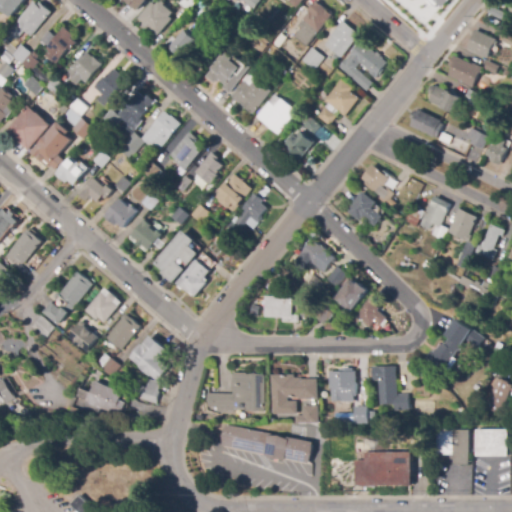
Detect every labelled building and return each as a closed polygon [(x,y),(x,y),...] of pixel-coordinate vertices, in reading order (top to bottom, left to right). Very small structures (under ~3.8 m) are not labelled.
[(27,0),(12,17),(3,9),(0,12),(0,0),(27,0)] [(148,0),(139,11),(127,0),(148,0)] [(176,0),(198,0),(189,10),(176,0)] [(262,0),(255,10),(241,0),(262,0)] [(303,0),(297,8),(290,2),(291,1),(289,0),(303,0)] [(432,0),(449,0),(441,9),(432,0)] [(16,40),(8,34),(34,1),(38,5),(40,2),(52,12),(32,37),(23,31),(16,40)] [(158,36),(153,31),(151,34),(142,27),(145,24),(139,19),(153,3),(156,5),(159,1),(173,13),(170,17),(172,19),(158,36)] [(307,47),(294,37),(301,28),(299,26),(310,12),(309,11),(317,1),(334,15),(307,47)] [(503,20),(488,13),(491,5),(506,13),(503,20)] [(341,58),(326,45),(333,37),(331,36),(344,21),(360,34),(341,58)] [(57,63),(50,57),(52,54),(46,49),(65,26),(75,35),(72,39),(78,43),(72,51),(69,49),(57,63)] [(185,59),(171,48),(186,29),(200,41),(185,59)] [(488,59),(469,49),(474,40),(472,39),(472,38),(477,30),(498,41),(488,59)] [(511,46),(500,40),(503,33),(511,37),(511,46)] [(263,53),(251,44),(257,37),(268,46),(263,53)] [(20,63),(2,46),(7,41),(16,49),(21,44),(30,53),(20,63)] [(368,91),(340,67),(363,41),(377,54),(379,52),(382,55),(381,57),(389,64),(376,78),(369,73),(370,72),(360,63),(356,68),(374,84),(368,91)] [(315,70),(302,60),(313,48),(325,58),(315,70)] [(78,84),(72,79),(73,77),(69,73),(88,52),(93,58),(95,56),(104,64),(86,84),(82,80),(78,84)] [(229,93),(223,88),(225,85),(219,81),(218,83),(215,81),(214,83),(206,77),(214,67),(214,68),(225,54),(227,55),(229,52),(235,56),(232,60),(241,68),(237,73),(242,77),(229,93)] [(30,72),(22,64),(30,54),(38,62),(30,72)] [(474,88),(449,76),(453,68),(450,66),(455,56),(473,65),(474,64),(484,68),(474,88)] [(497,74),(485,69),(489,61),(500,66),(497,74)] [(6,80),(0,74),(8,65),(14,70),(6,80)] [(18,74),(15,72),(20,65),(23,67),(18,74)] [(45,85),(31,73),(36,67),(50,80),(45,85)] [(109,101),(107,99),(106,100),(103,98),(104,97),(94,87),(104,77),(106,79),(115,69),(127,80),(109,101)] [(36,96),(24,85),(33,76),(44,86),(36,96)] [(57,96),(47,87),(54,78),(65,87),(57,96)] [(254,114),(233,97),(245,82),(250,86),(257,78),(272,91),(254,114)] [(345,117),(325,100),(343,79),(354,88),(351,91),(360,99),(345,117)] [(455,114),(430,101),(433,95),(429,93),(433,86),(437,87),(438,85),(463,97),(455,114)] [(0,123),(0,90),(2,88),(7,92),(8,91),(14,96),(11,100),(14,102),(10,107),(14,111),(7,118),(6,117),(0,123)] [(476,107),(464,101),(470,89),(482,95),(476,107)] [(137,130),(129,124),(131,121),(122,113),(137,94),(144,100),(148,95),(157,102),(151,108),(154,110),(137,130)] [(80,117),(70,107),(78,98),(88,108),(80,117)] [(279,135),(258,117),(270,102),(276,107),(283,99),(298,112),(279,135)] [(29,151),(20,143),(19,144),(6,132),(29,106),(51,126),(29,151)] [(330,126),(318,117),(326,108),(337,116),(330,126)] [(74,126),(63,117),(70,109),(81,118),(74,126)] [(114,128),(103,119),(112,109),(122,118),(114,128)] [(438,138),(435,136),(434,137),(412,127),(415,120),(412,118),(415,111),(419,113),(420,110),(443,121),(442,123),(444,124),(438,138)] [(160,150),(153,143),(150,146),(142,138),(166,111),(172,116),(173,115),(183,124),(160,150)] [(53,126),(43,118),(48,112),(58,120),(53,126)] [(315,135),(301,123),(309,115),(322,126),(315,135)] [(83,139),(72,129),(82,118),(93,128),(83,139)] [(56,170),(45,160),(42,163),(31,153),(58,122),(69,132),(66,136),(72,140),(59,155),(65,160),(56,170)] [(484,150),(471,144),(472,140),(467,138),(472,128),(490,137),(484,150)] [(302,158),(286,143),(295,133),(298,136),(303,131),(316,143),(302,158)] [(130,159),(120,149),(134,132),(145,142),(130,159)] [(185,170),(177,162),(178,162),(171,155),(192,132),(199,139),(198,140),(206,147),(185,170)] [(449,145),(439,140),(444,132),(453,137),(449,145)] [(501,165),(491,161),(492,158),(487,156),(493,142),(498,144),(500,139),(507,142),(504,147),(508,149),(501,165)] [(103,168),(94,161),(102,151),(111,159),(103,168)] [(205,189),(198,183),(202,178),(201,177),(195,172),(213,152),(220,158),(218,160),(224,166),(217,174),(219,176),(210,186),(209,185),(205,189)] [(75,186),(68,181),(66,183),(56,175),(71,157),(81,165),(83,162),(90,168),(75,186)] [(151,179),(144,172),(153,163),(160,170),(151,179)] [(386,204),(379,198),(381,196),(362,181),(375,165),(391,178),(384,187),(386,189),(388,188),(395,194),(386,204)] [(137,176),(131,176),(130,170),(135,167),(139,171),(137,176)] [(233,212),(216,197),(222,190),(223,191),(230,183),(229,182),(236,174),(254,190),(246,199),(246,200),(240,207),(238,206),(233,212)] [(124,193),(115,186),(123,176),(132,183),(124,193)] [(182,192),(176,187),(185,176),(192,181),(182,192)] [(99,203),(94,198),(92,200),(89,198),(87,201),(81,195),(95,179),(105,188),(107,185),(114,192),(108,199),(105,197),(99,203)] [(376,226),(367,219),(366,221),(362,218),(361,221),(349,212),(364,192),(378,203),(373,209),(383,217),(376,226)] [(151,211),(142,203),(151,193),(160,201),(151,211)] [(254,230),(246,223),(242,228),(236,223),(235,224),(232,222),(235,217),(237,218),(239,219),(245,212),(242,210),(256,194),(265,201),(263,204),(269,209),(263,216),(263,219),(261,222),(258,222),(259,223),(254,230)] [(444,240),(433,235),(437,225),(434,224),(433,226),(432,225),(429,230),(420,225),(431,203),(433,204),(437,197),(452,204),(447,216),(449,217),(446,223),(444,221),(442,225),(449,229),(444,240)] [(123,229),(107,215),(120,199),(131,208),(132,206),(138,211),(123,229)] [(200,224),(191,215),(201,205),(210,214),(200,224)] [(180,225),(172,217),(181,207),(189,215),(180,225)] [(406,219),(398,214),(402,207),(410,213),(406,219)] [(1,241),(0,240),(0,214),(5,209),(10,213),(12,210),(17,215),(14,217),(20,222),(13,229),(1,241)] [(467,269),(459,265),(469,242),(450,233),(461,209),(479,217),(470,235),(473,236),(470,242),(478,245),(467,269)] [(417,226),(408,222),(413,212),(419,215),(421,210),(426,212),(422,219),(421,218),(417,226)] [(389,232),(381,227),(387,219),(395,225),(389,232)] [(149,251),(132,236),(146,220),(153,226),(151,228),(156,232),(158,230),(163,235),(149,251)] [(493,261),(476,253),(480,246),(483,247),(492,225),(506,231),(504,237),(500,235),(494,251),(497,253),(493,261)] [(18,264),(14,260),(12,262),(6,256),(11,251),(10,251),(29,230),(31,231),(33,229),(37,232),(35,234),(44,242),(25,264),(21,261),(18,264)] [(172,283),(161,273),(163,271),(155,263),(184,231),(195,241),(190,246),(198,254),(189,265),(180,258),(176,262),(184,270),(172,283)] [(320,269),(302,255),(315,240),(324,248),(325,247),(331,251),(330,252),(337,258),(338,261),(336,263),(333,263),(331,261),(327,265),(325,263),(320,269)] [(195,297),(189,292),(188,293),(177,283),(204,253),(216,263),(210,270),(211,272),(206,278),(209,281),(195,297)] [(37,265),(32,261),(36,256),(40,260),(37,265)] [(411,269),(402,265),(403,263),(402,262),(403,260),(410,263),(411,262),(414,263),(411,269)] [(0,280),(0,262),(8,270),(0,280)] [(337,288),(319,272),(324,267),(331,274),(338,266),(349,275),(337,288)] [(495,279),(489,276),(494,266),(500,269),(495,279)] [(59,324),(46,312),(81,272),(95,285),(59,324)] [(462,277),(474,283),(475,281),(480,284),(479,286),(481,287),(483,282),(490,286),(487,291),(489,292),(486,297),(482,295),(480,299),(477,297),(478,295),(469,290),(469,289),(459,283),(462,277)] [(354,312),(338,299),(354,279),(360,285),(362,283),(371,290),(354,312)] [(104,323),(99,318),(96,320),(86,311),(107,289),(123,303),(104,323)] [(492,308),(486,305),(493,291),(499,295),(492,308)] [(371,327),(357,315),(374,294),(381,300),(377,305),(381,309),(379,311),(388,318),(381,326),(376,321),(371,327)] [(300,323),(284,322),(284,317),(267,317),(268,297),(293,297),(293,316),(301,316),(300,323)] [(326,329),(326,325),(316,316),(327,304),(337,313),(327,323),(339,323),(339,329),(339,335),(323,334),(323,330),(326,330),(326,329)] [(114,331),(124,319),(123,318),(128,313),(143,327),(139,331),(121,350),(119,348),(118,349),(111,343),(112,342),(108,338),(114,331)] [(37,332),(32,328),(43,316),(56,327),(52,331),(45,339),(37,332)] [(451,329),(454,323),(455,324),(458,319),(472,328),(487,339),(481,349),(467,340),(455,358),(458,360),(454,366),(450,363),(445,371),(428,359),(433,351),(435,352),(437,349),(439,350),(444,342),(447,344),(451,338),(447,336),(450,330),(451,329)] [(87,352),(70,337),(83,322),(84,323),(85,322),(88,325),(87,326),(100,338),(87,352)] [(347,329),(351,325),(355,328),(354,329),(350,334),(343,334),(347,329)] [(158,382),(156,381),(151,376),(150,377),(138,367),(139,366),(131,359),(143,345),(144,346),(152,336),(168,350),(160,360),(170,368),(158,382)] [(110,377),(96,365),(105,354),(111,358),(120,365),(110,377)] [(394,412),(394,405),(380,405),(379,381),(374,381),(373,367),(397,366),(399,395),(409,395),(410,411),(394,412)] [(355,402),(332,403),(332,389),(330,389),(330,372),(341,372),(341,369),(354,369),(354,372),(358,372),(358,385),(357,385),(357,396),(355,396),(355,402)] [(234,413),(217,412),(217,408),(208,407),(208,394),(234,394),(235,373),(248,373),(248,375),(266,375),(265,411),(234,410),(234,413)] [(297,414),(271,414),(271,375),(295,375),(295,378),(303,378),(303,379),(319,379),(319,400),(299,400),(298,398),(288,398),(288,401),(297,401),(297,414)] [(91,387),(83,384),(87,376),(94,379),(91,387)] [(0,402),(0,382),(6,379),(16,399),(5,405),(4,403),(2,404),(1,402),(0,402)] [(156,404),(134,397),(138,385),(145,387),(148,379),(162,383),(159,392),(160,392),(156,404)] [(511,386),(498,414),(484,407),(497,379),(501,380),(502,379),(509,382),(508,384),(511,386)] [(120,417),(88,403),(88,402),(77,397),(81,389),(92,393),(97,382),(123,393),(120,401),(126,403),(120,417)] [(18,416),(13,414),(17,404),(22,407),(18,416)] [(367,424),(348,424),(348,421),(337,421),(337,413),(340,413),(340,414),(348,414),(348,413),(354,413),(355,407),(361,407),(361,404),(366,404),(366,407),(368,407),(367,424)] [(295,424),(295,416),(303,416),(303,406),(319,406),(319,424),(295,424)] [(76,418),(68,415),(72,407),(79,410),(76,418)] [(311,464),(222,447),(226,425),(315,442),(311,464)] [(469,466),(453,465),(453,453),(431,453),(432,429),(470,430),(469,466)] [(474,429),(474,456),(507,456),(507,429),(474,429)] [(365,452),(365,459),(354,459),(354,486),(412,486),(412,452),(365,452)] [(93,511),(80,511),(73,505),(82,495),(96,509),(93,511)]
